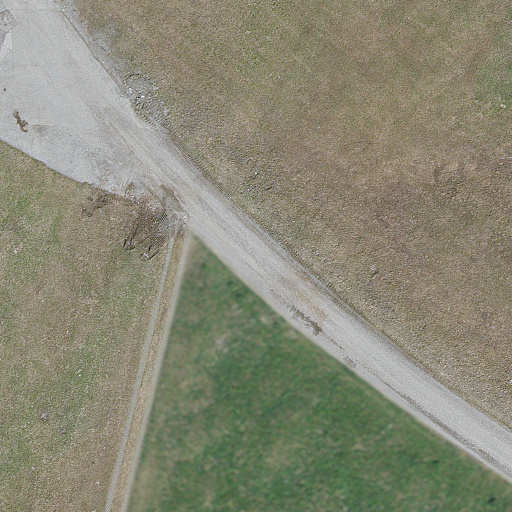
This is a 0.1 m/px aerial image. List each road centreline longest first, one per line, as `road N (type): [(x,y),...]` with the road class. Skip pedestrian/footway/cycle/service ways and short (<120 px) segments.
road 1 (unclassified): [(511,466),(278,292),(187,198)]
road 2 (unclassified): [(13,0),(187,198)]
